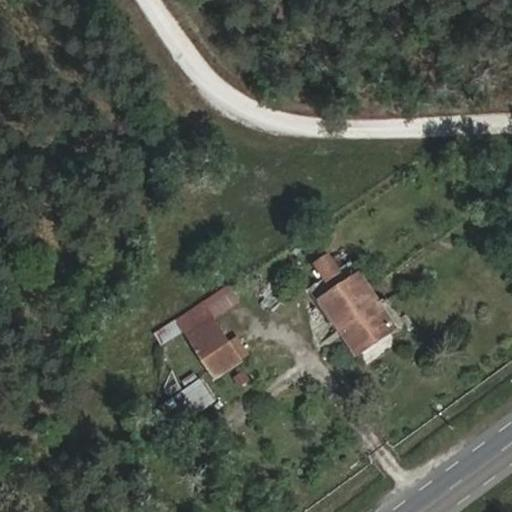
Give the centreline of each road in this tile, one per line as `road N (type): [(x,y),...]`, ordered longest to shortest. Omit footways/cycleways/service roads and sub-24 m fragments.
road 1 (track): [(158,0),(195,56),(256,110),(319,129),(511,124)]
road 2 (unknown): [(428,511),(298,321)]
